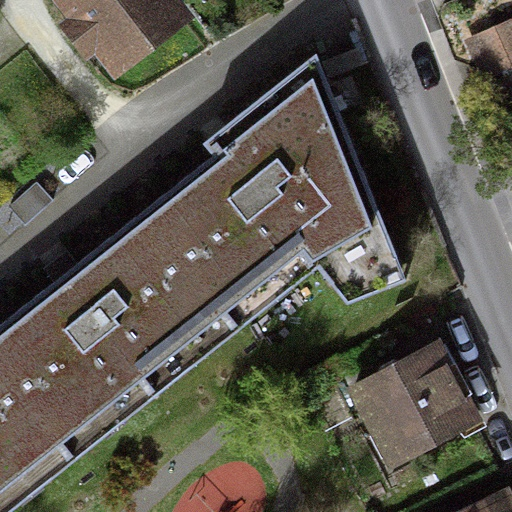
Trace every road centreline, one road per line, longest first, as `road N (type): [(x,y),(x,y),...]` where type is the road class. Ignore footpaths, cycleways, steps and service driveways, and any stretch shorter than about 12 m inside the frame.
road 1 (secondary): [(383,0),(511,336)]
road 2 (unknown): [(127,147),(16,13)]
